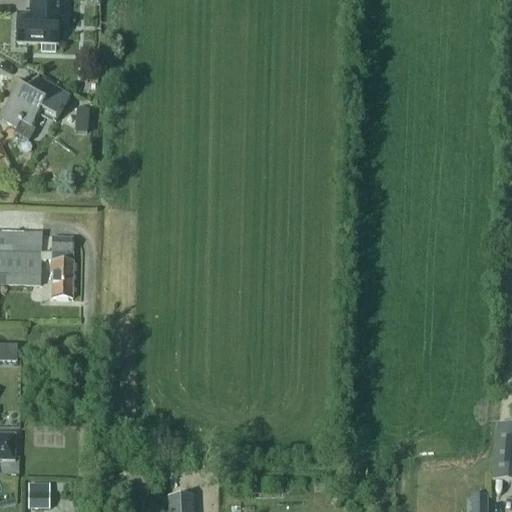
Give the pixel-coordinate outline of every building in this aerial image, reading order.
[(40,52),(55,53),(55,47),(57,47),(58,18),(63,18),(63,0),(29,0),(29,16),(18,16),(17,46),(41,46),(40,52)] [(33,99),(18,90),(0,119),(0,121),(17,131),(20,125),(21,126),(22,125),(31,130),(40,114),(55,123),(69,99),(42,83),(33,99)] [(41,263),(51,263),(50,276),(52,276),(52,300),(72,301),(73,240),(51,240),(51,256),(42,256),(42,236),(0,234),(0,286),(40,288),(41,263)] [(4,364),(16,364),(17,348),(5,348),(4,364)] [(511,427),(496,427),(492,482),(511,484),(511,427)] [(0,462),(13,463),(14,437),(0,436),(0,462)] [(28,511),(48,511),(49,486),(28,485),(28,511)] [(469,511),(486,511),(487,496),(470,496),(469,511)] [(193,511),(192,497),(167,499),(167,511),(193,511)]
